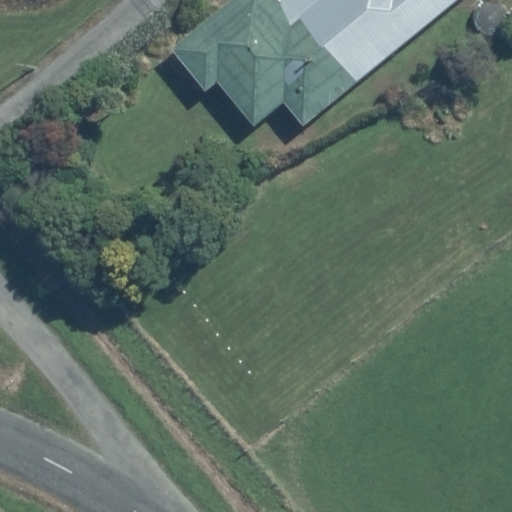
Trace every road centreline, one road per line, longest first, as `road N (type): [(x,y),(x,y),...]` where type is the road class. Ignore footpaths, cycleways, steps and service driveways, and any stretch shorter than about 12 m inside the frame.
road 1 (unclassified): [(0,303),(107,427),(146,511)]
road 2 (unclassified): [(0,440),(61,467),(129,511)]
